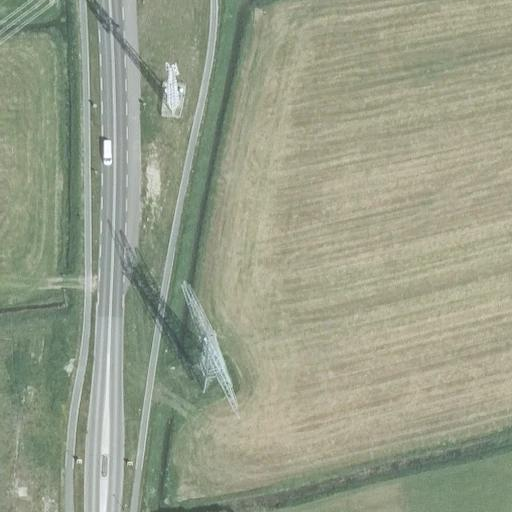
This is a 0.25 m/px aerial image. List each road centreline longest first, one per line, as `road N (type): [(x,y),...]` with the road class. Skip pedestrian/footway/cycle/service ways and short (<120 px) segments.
road 1 (primary): [(107,344),(114,147),(107,0)]
road 2 (primary): [(107,344),(94,399),(93,511)]
road 3 (primary): [(109,511),(116,397),(107,344)]
